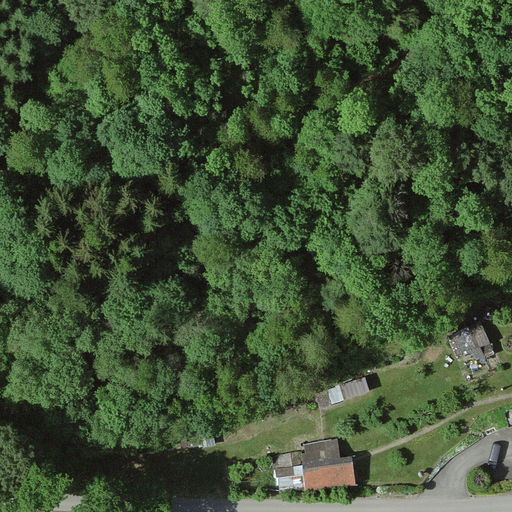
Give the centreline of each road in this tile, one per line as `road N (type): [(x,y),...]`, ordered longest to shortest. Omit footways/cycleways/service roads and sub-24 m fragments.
road 1 (unclassified): [(0,496),(215,506),(511,504)]
road 2 (track): [(429,0),(426,40),(308,125),(0,208)]
